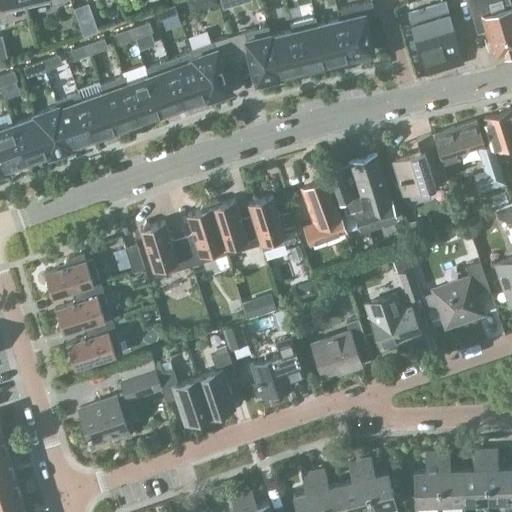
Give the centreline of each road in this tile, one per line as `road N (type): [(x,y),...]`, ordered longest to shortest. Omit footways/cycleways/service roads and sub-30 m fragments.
road 1 (unclassified): [(0,226),(281,127),(511,71)]
road 2 (residential): [(64,494),(361,394)]
road 3 (residential): [(64,494),(0,272)]
road 4 (residential): [(361,394),(377,417),(511,410)]
road 5 (residential): [(511,343),(361,394)]
